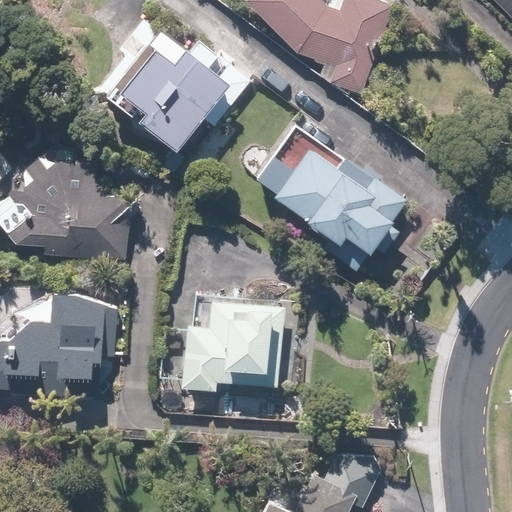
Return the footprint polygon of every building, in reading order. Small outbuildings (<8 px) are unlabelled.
[(368,90),(402,0),(349,0),(348,3),(340,0),(261,0),(305,47),(342,61),(335,77),(368,90)] [(511,0),(503,0),(511,9),(511,0)] [(162,102),(154,111),(191,141),(212,116),(219,121),(256,77),(206,35),(190,54),(172,39),(137,81),(162,102)] [(301,119),(262,174),(341,229),(330,244),(363,267),(415,193),(353,150),(350,154),(301,119)] [(58,235),(57,244),(130,256),(136,221),(128,191),(116,190),(104,175),(107,154),(54,146),(31,163),(20,229),(58,235)] [(0,380),(68,388),(71,363),(105,367),(107,351),(119,352),(125,303),(88,286),(66,284),(62,314),(43,312),(24,329),(0,326),(0,380)] [(200,316),(191,380),(225,384),(227,374),(283,382),(294,302),(222,293),(218,319),(200,316)] [(352,511),(359,499),(365,503),(385,465),(378,452),(340,448),(329,470),(321,466),(305,498),(283,486),(269,511),(352,511)]
